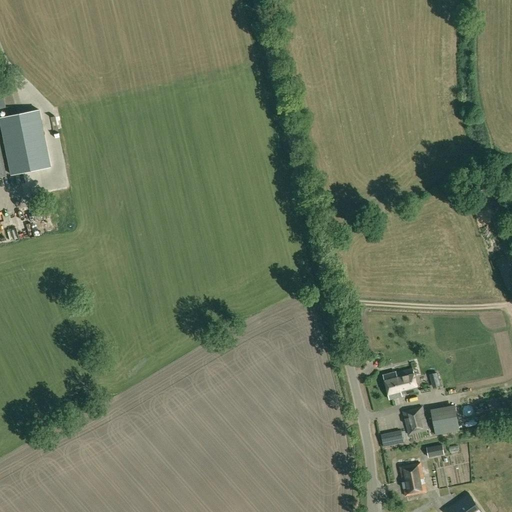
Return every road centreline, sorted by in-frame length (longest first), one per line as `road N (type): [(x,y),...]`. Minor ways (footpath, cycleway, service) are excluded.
road 1 (unclassified): [(371,511),(367,442),(259,0)]
road 2 (track): [(334,302),(511,304)]
